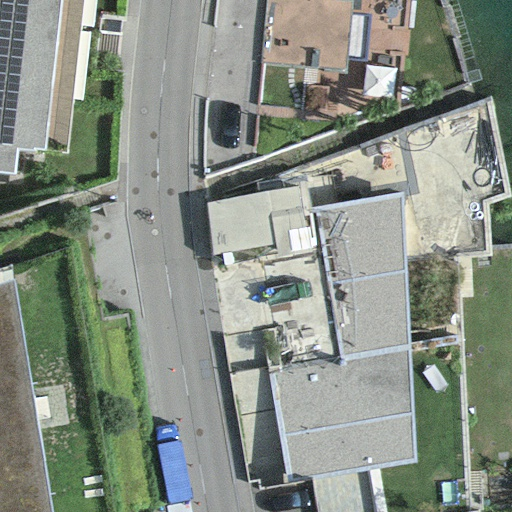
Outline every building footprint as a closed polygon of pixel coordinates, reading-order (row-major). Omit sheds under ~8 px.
[(0,0),(0,172),(13,174),(15,151),(32,152),(32,149),(43,151),(59,0),(0,0)] [(59,0),(43,151),(65,154),(82,0),(59,0)] [(314,0),(264,0),(259,66),(344,73),(345,59),(362,60),(366,18),(348,16),(349,3),(314,0)] [(205,204),(211,257),(273,246),(275,257),(307,249),(297,188),(256,194),(205,204)] [(341,361),(407,349),(401,193),(314,209),(341,361)] [(0,285),(0,511),(49,511),(13,281),(0,285)] [(377,469),(413,462),(407,349),(341,361),(270,374),(268,367),(228,374),(247,485),(257,483),(258,492),(309,481),(377,469)] [(384,511),(377,469),(309,481),(313,511),(384,511)]
